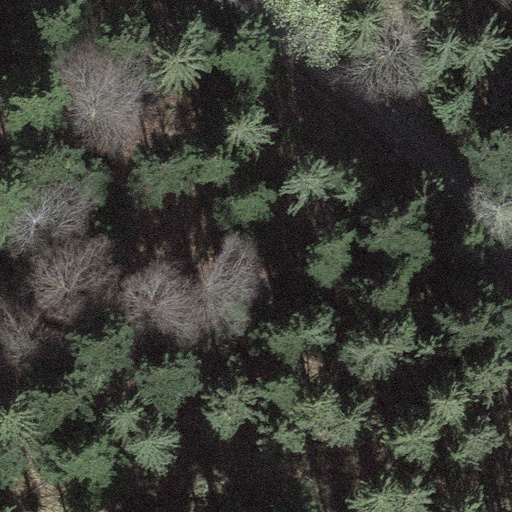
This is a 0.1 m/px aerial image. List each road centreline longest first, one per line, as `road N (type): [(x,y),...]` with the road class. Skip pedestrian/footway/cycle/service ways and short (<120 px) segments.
road 1 (track): [(511,262),(299,37),(240,0)]
road 2 (track): [(89,511),(117,494),(193,480),(278,487),(319,511)]
